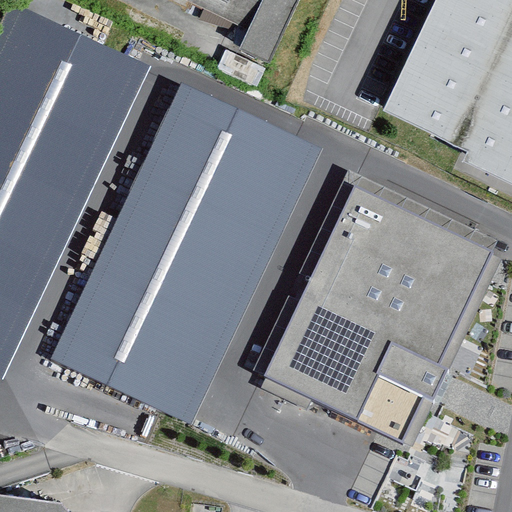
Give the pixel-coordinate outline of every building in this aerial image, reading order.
[(165,0),(247,37),(240,53),(270,67),(300,0),(165,0)] [(465,155),(511,177),(511,0),(432,0),(381,105),(468,147),(465,155)] [(150,69),(17,7),(0,40),(0,375),(2,377),(150,69)] [(321,154),(184,91),(57,359),(195,429),(321,154)] [(494,254),(353,188),(264,377),(293,390),(404,443),(436,376),(494,254)] [(62,511),(59,509),(0,501),(0,511),(62,511)]
